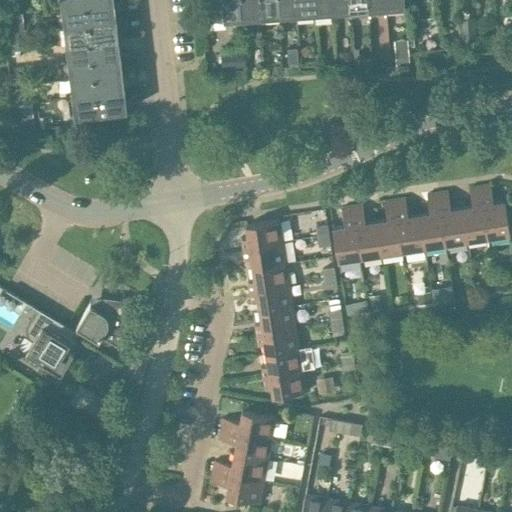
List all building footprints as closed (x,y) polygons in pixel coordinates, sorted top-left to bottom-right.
[(242,12),(241,0),(205,0),(207,19),(223,18),(223,19),(225,19),(225,14),(242,12)] [(260,11),(259,0),(241,0),(242,12),(260,11)] [(278,10),(277,0),(259,0),(260,11),(278,10)] [(296,8),(295,0),(277,0),(278,10),(296,8)] [(314,7),(313,0),(295,0),(296,8),(314,7)] [(117,19),(115,1),(67,7),(69,25),(117,19)] [(119,37),(117,19),(69,25),(71,43),(119,37)] [(121,55),(119,37),(71,43),(73,60),(121,55)] [(123,73),(121,55),(73,60),(75,78),(123,73)] [(125,90),(123,73),(75,78),(77,96),(125,90)] [(128,109),(125,90),(77,96),(79,113),(75,114),(75,116),(128,109)] [(36,128),(33,103),(16,105),(18,130),(36,128)] [(491,183),(480,185),(488,236),(510,232),(505,199),(493,201),(491,183)] [(488,236),(480,185),(469,186),(472,204),(461,206),(467,239),(488,236)] [(467,239),(461,206),(451,207),(448,190),(437,191),(445,243),(467,239)] [(445,243),(437,191),(426,193),(429,211),(419,212),(424,246),(445,243)] [(424,246),(419,212),(408,214),(405,196),(395,198),(403,249),(424,246)] [(403,249),(395,198),(384,200),(387,217),(376,219),(381,253),(403,249)] [(381,253),(376,219),(365,221),(363,203),(352,205),(360,256),(381,253)] [(360,256),(352,205),(342,206),(345,224),(332,226),(338,260),(360,256)] [(241,236),(243,245),(282,239),(279,217),(245,222),(247,235),(241,236)] [(329,233),(327,223),(316,225),(318,235),(329,233)] [(331,243),(329,233),(318,235),(320,245),(331,243)] [(286,261),(282,239),(243,245),(245,257),(251,256),(252,266),(286,261)] [(289,282),(286,261),(252,266),(254,277),(248,278),(250,289),(289,282)] [(336,276),(334,266),(323,268),(324,278),(336,276)] [(338,286),(336,276),(324,278),(326,288),(338,286)] [(293,304),(289,282),(250,289),(252,300),(257,299),(259,310),(293,304)] [(417,303),(430,301),(429,292),(416,294),(417,303)] [(377,296),(367,297),(369,311),(379,309),(377,296)] [(127,321),(125,315),(125,312),(127,312),(126,309),(125,306),(123,304),(120,302),(117,301),(99,298),(98,305),(92,304),(90,302),(76,325),(99,339),(101,335),(122,347),(127,321)] [(296,326),(293,304),(259,310),(261,320),(255,321),(257,332),(296,326)] [(79,333),(38,308),(27,326),(26,331),(27,335),(30,339),(33,341),(26,352),(61,374),(74,352),(64,346),(73,330),(79,334),(79,333)] [(342,318),(341,308),(329,310),(331,320),(342,318)] [(344,329),(342,318),(331,320),(333,331),(344,329)] [(300,348),(296,326),(257,332),(258,342),(264,341),(266,353),(300,348)] [(311,346),(300,348),(266,353),(268,363),(261,364),(263,376),(303,370),(315,368),(311,346)] [(354,360),(352,350),(341,352),(343,362),(354,360)] [(356,370),(354,360),(343,362),(345,372),(356,370)] [(307,391),(303,370),(263,376),(265,385),(271,384),(273,397),(307,391)] [(222,416),(220,427),(271,437),(275,415),(242,408),(240,420),(222,416)] [(339,430),(342,419),(331,417),(329,428),(339,430)] [(352,421),(342,419),(339,430),(349,432),(352,421)] [(267,458),(271,437),(220,427),(218,438),(236,441),(234,452),(267,458)] [(381,443),(383,432),(373,430),(371,441),(381,443)] [(393,434),(383,432),(381,443),(391,445),(393,434)] [(423,451),(426,440),(416,438),(413,449),(423,451)] [(436,442),(426,440),(423,451),(434,453),(436,442)] [(263,479),(267,458),(234,452),(232,462),(214,459),(212,470),(263,479)] [(259,501),(263,479),(212,470),(210,480),(228,484),(226,495),(259,501)] [(324,511),(327,496),(305,492),(301,511),(324,511)] [(346,511),(348,500),(327,496),(324,511),(346,511)] [(367,511),(369,504),(348,500),(346,511),(367,511)]
